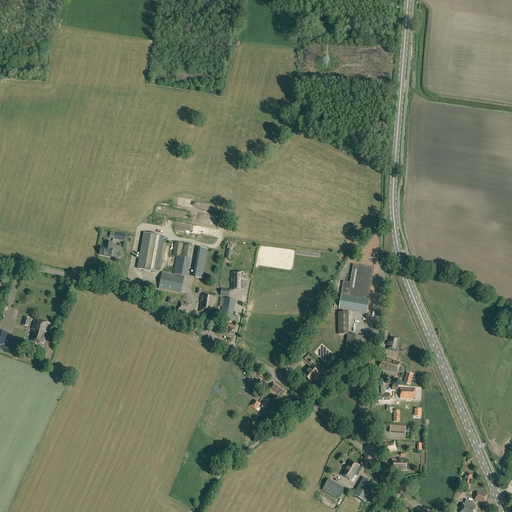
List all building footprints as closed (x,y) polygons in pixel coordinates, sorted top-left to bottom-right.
[(144,233),(138,269),(158,273),(165,237),(144,233)] [(105,248),(101,247),(99,255),(111,257),(112,249),(111,249),(112,243),(106,242),(105,248)] [(183,244),(175,243),(173,256),(176,256),(181,257),(183,244)] [(192,246),(184,245),(182,257),(190,259),(192,246)] [(203,278),(207,247),(199,246),(195,277),(203,278)] [(176,256),(173,274),(188,277),(191,259),(190,259),(176,256)] [(368,300),(373,268),(353,265),(350,283),(344,282),(339,309),(366,314),(369,300),(368,300)] [(243,290),(243,272),(232,272),(231,290),(243,290)] [(184,276),(173,274),(162,273),(159,289),(181,293),(184,276)] [(230,289),(222,288),(221,296),(229,297),(230,289)] [(215,303),(216,298),(201,296),(200,301),(201,301),(199,311),(204,312),(204,311),(207,311),(207,313),(212,313),(213,303),(215,303)] [(237,322),(238,317),(233,316),(235,300),(224,298),(220,319),(237,322)] [(188,314),(191,305),(180,301),(177,310),(188,314)] [(338,334),(349,334),(348,312),(338,312),(338,334)] [(34,322),(34,323),(33,324),(32,330),(33,330),(30,341),(43,344),(47,332),(48,333),(50,324),(35,319),(34,322)] [(235,329),(236,326),(228,324),(226,332),(229,333),(234,335),(236,329),(235,329)] [(386,340),(388,329),(382,328),(380,339),(386,340)] [(359,357),(362,337),(348,334),(344,355),(359,357)] [(397,352),(400,338),(389,336),(386,350),(397,352)] [(397,372),(400,363),(391,361),(392,360),(382,357),(379,368),(391,372),(391,371),(397,372)] [(318,373),(311,367),(304,376),(310,381),(313,378),(317,382),(321,378),(317,374),(318,373)] [(263,373),(259,377),(265,382),(268,378),(263,373)] [(404,383),(410,384),(412,375),(407,373),(404,383)] [(280,400),(287,391),(275,383),(269,391),(277,397),(276,397),(280,400)] [(376,400),(390,400),(390,393),(385,393),(385,385),(371,385),(371,393),(376,393),(376,400)] [(416,399),(416,388),(401,388),(400,399),(416,399)] [(256,411),(261,404),(254,400),(249,406),(256,411)] [(383,453),(397,450),(395,442),(381,445),(383,453)] [(406,470),(407,460),(392,459),(392,470),(406,470)] [(351,481),(360,466),(349,460),(341,475),(351,481)] [(466,474),(463,488),(470,489),(473,476),(466,474)] [(365,502),(376,484),(364,478),(357,491),(353,489),(351,493),(365,502)] [(336,498),(343,487),(328,479),(322,490),(336,498)] [(477,491),(476,496),(474,500),(485,503),(488,494),(477,491)] [(474,511),(476,507),(463,503),(460,511),(474,511)]
